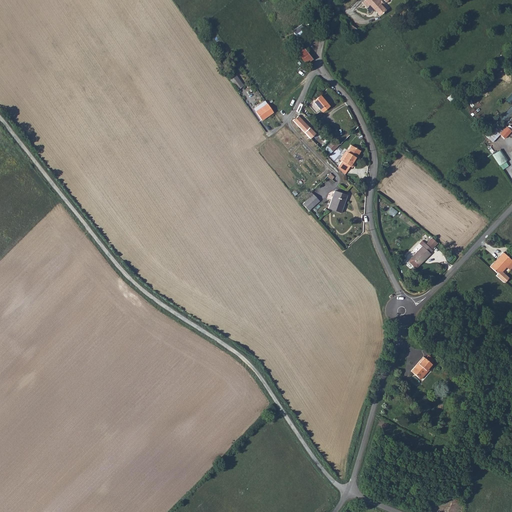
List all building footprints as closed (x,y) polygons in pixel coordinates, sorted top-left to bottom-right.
[(369,3),(378,15),(384,10),(381,6),(383,4),(380,0),(363,0),(362,1),(366,6),(369,3)] [(300,43),(294,48),(307,65),(312,58),(300,43)] [(233,75),(228,78),(235,89),(241,85),(233,75)] [(317,92),(311,98),(319,108),(326,102),(317,92)] [(272,112),(264,100),(256,106),(253,108),(260,119),(272,112)] [(299,114),(293,120),(310,138),(316,132),(299,114)] [(499,136),(506,128),(504,127),(497,134),(499,136)] [(509,131),(506,128),(499,136),(502,138),(509,131)] [(332,148),(343,136),(338,132),(327,143),(332,148)] [(337,165),(345,173),(350,164),(351,164),(353,161),(352,159),(350,159),(354,153),(355,154),(358,147),(350,143),(345,150),(344,153),(342,152),(339,158),(340,159),(337,165)] [(499,164),(507,159),(501,148),(493,153),(499,164)] [(330,207),(340,211),(346,193),(336,190),(330,207)] [(321,200),(314,194),(305,204),(311,211),(321,200)] [(392,206),(388,211),(394,215),(397,210),(392,206)] [(426,240),(423,244),(428,248),(431,244),(426,240)] [(406,263),(414,268),(423,258),(422,257),(426,252),(425,252),(428,248),(423,244),(420,242),(418,245),(419,246),(406,261),(407,262),(406,263)] [(495,276),(504,283),(508,278),(501,272),(506,267),(511,261),(502,253),(499,256),(500,257),(494,264),(493,263),(489,267),(497,274),(495,276)] [(419,363),(413,370),(420,376),(428,367),(430,368),(433,364),(424,356),(418,362),(419,363)] [(421,378),(430,368),(428,367),(420,376),(421,378)]
